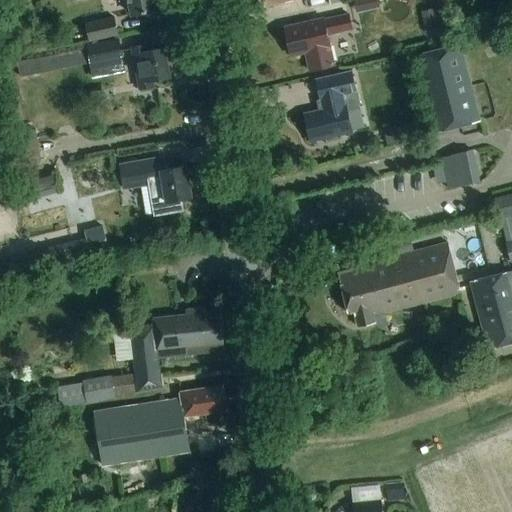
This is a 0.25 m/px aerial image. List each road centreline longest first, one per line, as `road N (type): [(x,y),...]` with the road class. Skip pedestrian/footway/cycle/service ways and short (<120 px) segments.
road 1 (tertiary): [(266,511),(229,93),(208,0)]
road 2 (track): [(511,384),(370,431),(260,441)]
